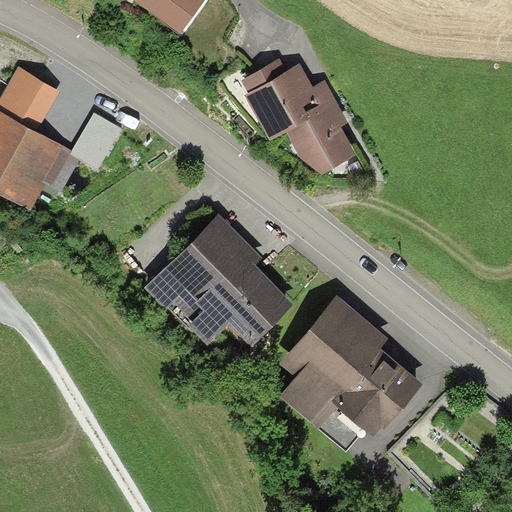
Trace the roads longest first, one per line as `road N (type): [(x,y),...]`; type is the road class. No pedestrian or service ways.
road 1 (tertiary): [(0,9),(34,23),(180,123),(511,390)]
road 2 (track): [(0,304),(140,511)]
road 3 (track): [(305,221),(342,198),(388,211),(497,272),(511,266)]
